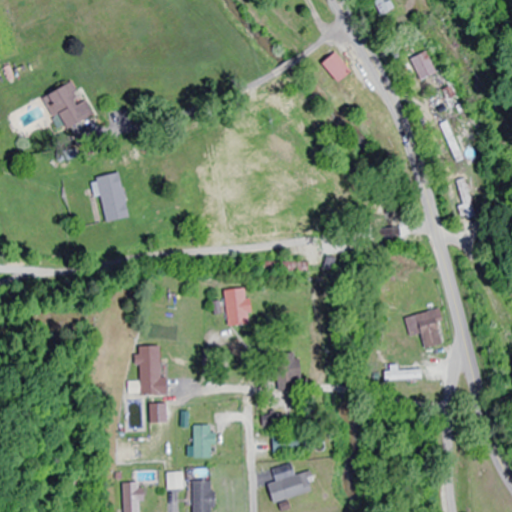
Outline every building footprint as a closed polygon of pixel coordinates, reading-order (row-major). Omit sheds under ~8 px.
[(390,9),(385,0),(384,0),(370,7),(374,16),(390,9)] [(436,73),(426,50),(403,61),(413,83),(436,73)] [(335,84),(348,71),(330,52),(317,65),(335,84)] [(46,99),(57,121),(65,117),(72,131),(96,119),(78,83),(46,99)] [(465,178),(452,181),(448,164),(440,166),(447,198),(458,195),(460,208),(456,209),(457,217),(473,214),(465,178)] [(118,173),(94,177),(102,222),(126,218),(118,173)] [(174,215),(170,207),(132,223),(135,231),(174,215)] [(307,273),(307,263),(259,263),(259,273),(307,273)] [(221,291),(225,326),(248,324),(244,289),(221,291)] [(407,316),(411,333),(417,332),(421,349),(443,344),(435,310),(407,316)] [(498,359),(511,356),(511,339),(510,328),(493,331),(498,359)] [(142,396),(171,396),(171,380),(164,380),(164,347),(142,347),(142,396)] [(294,353),(271,355),(275,393),(297,391),(294,353)] [(211,426),(191,426),(191,458),(211,458),(211,426)] [(269,436),(269,453),(307,453),(307,436),(269,436)] [(307,492),(302,473),(263,485),(269,503),(307,492)] [(189,511),(209,511),(210,481),(189,481),(189,511)] [(124,511),(146,511),(147,483),(125,483),(124,511)]
